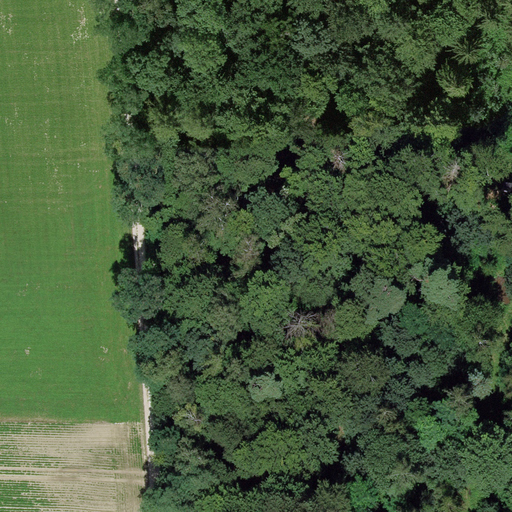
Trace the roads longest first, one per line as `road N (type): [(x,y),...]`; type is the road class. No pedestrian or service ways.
road 1 (track): [(121,0),(162,511)]
road 2 (track): [(505,205),(476,511)]
